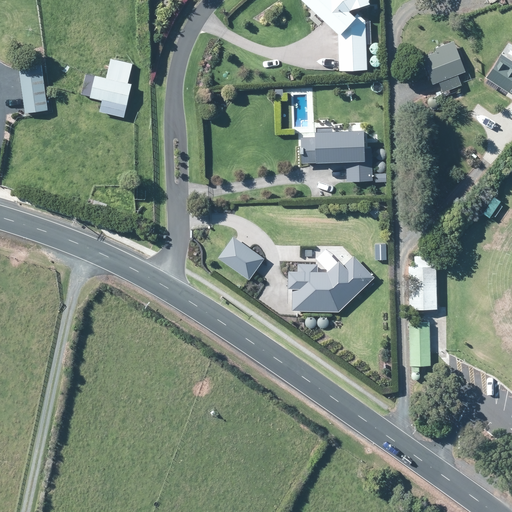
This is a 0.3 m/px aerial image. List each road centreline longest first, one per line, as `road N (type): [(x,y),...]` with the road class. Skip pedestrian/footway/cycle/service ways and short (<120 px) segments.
road 1 (tertiary): [(492,511),(159,283)]
road 2 (residential): [(159,283),(179,232),(179,55),(209,0)]
road 3 (unknown): [(85,247),(24,511)]
road 4 (tertiary): [(159,283),(0,217)]
